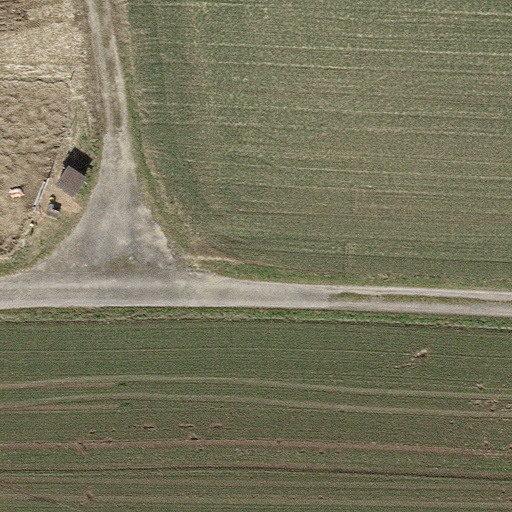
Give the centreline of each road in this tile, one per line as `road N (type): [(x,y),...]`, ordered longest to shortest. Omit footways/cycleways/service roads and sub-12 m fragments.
road 1 (track): [(0,294),(135,285),(511,302)]
road 2 (track): [(135,285),(94,0)]
